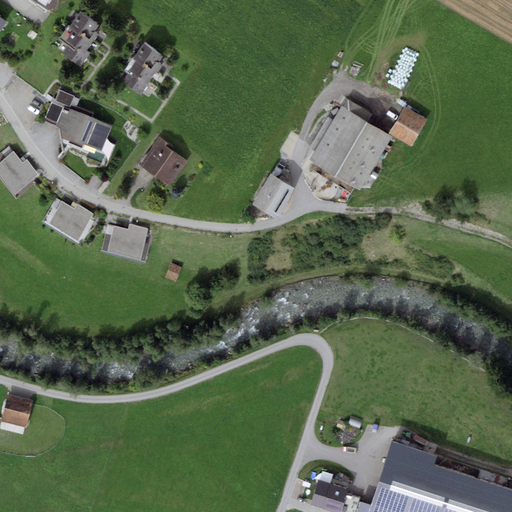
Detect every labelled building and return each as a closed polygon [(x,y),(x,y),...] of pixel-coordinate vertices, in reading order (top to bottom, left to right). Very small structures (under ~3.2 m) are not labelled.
[(56,0),(34,0),(48,11),(56,0)] [(87,50),(99,34),(95,31),(99,25),(81,12),(71,26),(69,25),(59,39),(68,46),(62,53),(80,67),(90,53),(87,50)] [(163,66),(158,62),(163,57),(146,44),(124,71),(128,74),(122,82),(140,95),(149,83),(148,82),(156,72),(157,73),(163,66)] [(343,107),(341,106),(333,120),(328,117),(309,148),(315,151),(310,160),(359,190),(391,137),(367,123),(372,115),(347,100),(343,107)] [(111,126),(64,107),(56,126),(76,141),(101,152),(111,126)] [(404,107),(389,134),(412,146),(427,119),(404,107)] [(175,147),(160,137),(141,165),(170,186),(187,161),(172,151),(175,147)] [(22,163),(13,152),(0,162),(0,175),(15,193),(38,174),(26,160),(22,163)] [(271,174),(262,189),(287,203),(294,188),(271,174)] [(279,219),(287,203),(262,189),(253,204),(279,219)] [(75,209),(62,202),(49,224),(78,240),(94,213),(77,204),(75,209)] [(128,229),(114,226),(108,251),(141,259),(148,229),(129,224),(128,229)] [(182,267),(171,263),(165,277),(176,281),(182,267)] [(32,400),(8,394),(1,421),(25,427),(32,400)] [(437,456),(391,441),(371,505),(360,502),(357,511),(511,511),(511,489),(434,465),(437,456)] [(341,511),(348,490),(318,480),(310,505),(332,511),(341,511)]
